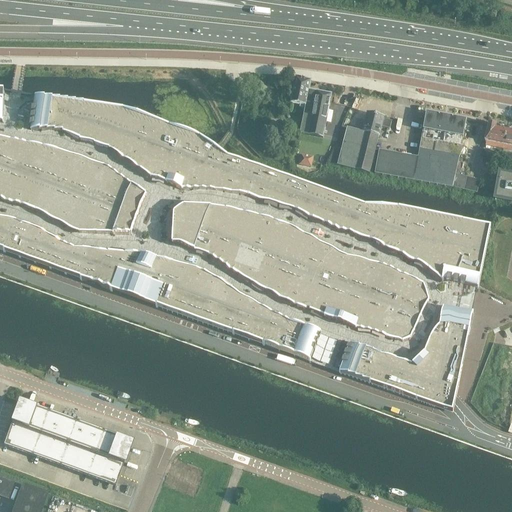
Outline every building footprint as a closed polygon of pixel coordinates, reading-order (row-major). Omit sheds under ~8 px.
[(290,104),(291,104),(305,107),(300,134),(308,136),(323,139),(331,96),(309,91),(311,81),(295,78),(290,104)] [(0,95),(0,254),(454,419),(455,416),(457,404),(490,230),(401,211),(366,209),(227,160),(215,152),(200,140),(170,130),(124,112),(4,95),(0,95)] [(433,185),(446,117),(426,113),(423,131),(426,132),(422,151),(419,150),(418,158),(379,151),(374,174),(433,185)] [(363,133),(379,137),(380,137),(382,128),(389,130),(391,123),(383,121),(384,118),(367,114),(363,133)] [(452,189),(455,175),(459,157),(466,121),(446,117),(433,185),(452,189)] [(503,150),(507,129),(496,127),(495,124),(490,123),(488,125),(485,143),(494,144),(493,149),(503,150)] [(379,137),(363,133),(347,129),(341,128),(337,141),(328,163),(337,166),(370,175),(379,137)] [(511,129),(507,129),(503,150),(511,152),(511,150),(511,129)] [(313,158),(304,156),(301,155),(299,166),(311,169),(313,158)] [(495,200),(511,203),(511,175),(499,173),(495,200)] [(455,175),(452,189),(465,191),(477,193),(480,181),(455,175)] [(4,442),(116,483),(130,444),(18,404),(4,442)] [(13,482),(0,477),(0,497),(6,500),(13,482)] [(41,511),(48,494),(21,485),(11,511),(41,511)]
